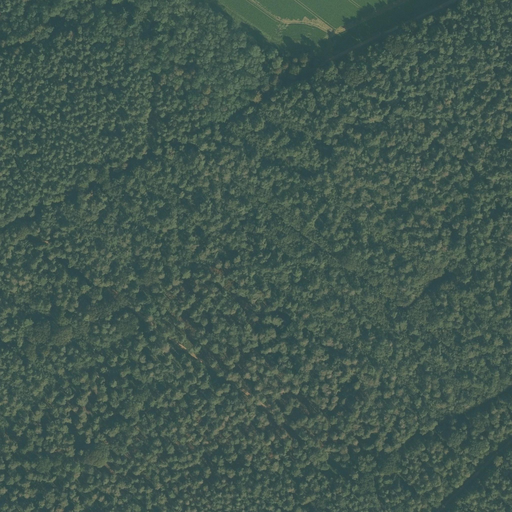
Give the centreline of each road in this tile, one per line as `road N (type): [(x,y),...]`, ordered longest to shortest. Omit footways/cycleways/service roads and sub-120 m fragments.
road 1 (track): [(10,220),(400,511)]
road 2 (track): [(323,453),(232,472),(199,468),(147,495),(86,511)]
road 3 (track): [(86,0),(241,105)]
road 4 (track): [(144,320),(0,434)]
